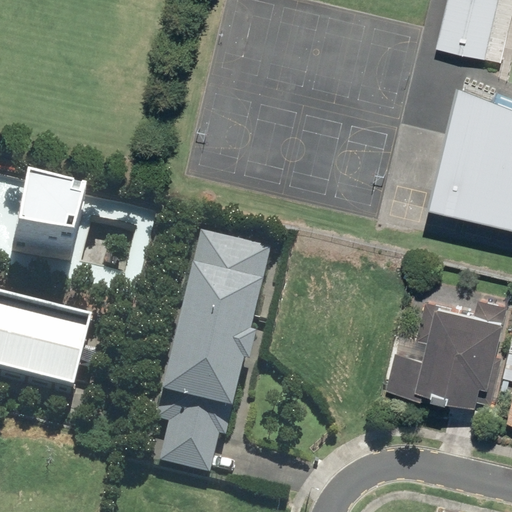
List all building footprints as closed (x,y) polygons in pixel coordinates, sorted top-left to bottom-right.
[(505,0),(441,0),(432,43),(492,56),(505,0)] [(511,95),(441,80),(414,199),(511,220),(511,95)] [(88,203),(29,188),(15,246),(74,260),(88,203)] [(260,333),(281,250),(206,231),(158,421),(173,425),(164,461),(215,474),(224,438),(233,440),(251,368),(256,369),(265,334),(260,333)] [(96,313),(0,290),(0,365),(79,384),(96,313)] [(471,389),(484,393),(508,310),(475,300),(470,316),(421,301),(406,354),(390,349),(378,390),(414,401),(417,393),(466,408),(471,389)] [(511,377),(502,423),(511,424),(511,377)]
